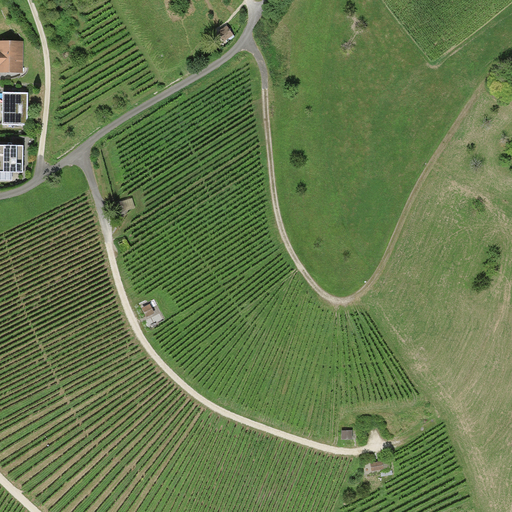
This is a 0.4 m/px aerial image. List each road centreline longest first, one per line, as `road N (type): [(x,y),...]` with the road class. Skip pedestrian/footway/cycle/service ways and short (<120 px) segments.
road 1 (track): [(242,41),(263,79),(270,181),(284,242),(315,290),(334,300),(368,285),(420,172),(499,59)]
road 2 (track): [(82,146),(128,314),(157,360),(196,398),(307,444),(356,452),(403,437),(443,411)]
road 3 (track): [(28,0),(46,68),(44,169),(242,41),(253,6)]
